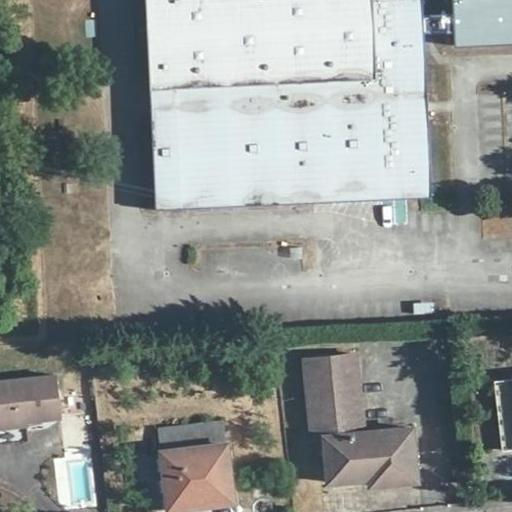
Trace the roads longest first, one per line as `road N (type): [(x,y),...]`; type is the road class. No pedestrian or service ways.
road 1 (unknown): [(477,271),(182,268),(149,257),(140,239),(111,0)]
road 2 (unknown): [(477,271),(464,100),(472,81),(511,73)]
